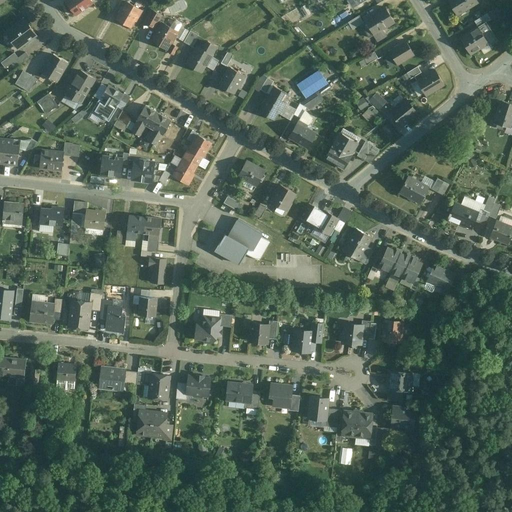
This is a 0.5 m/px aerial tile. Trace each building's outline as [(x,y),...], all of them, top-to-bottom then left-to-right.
[(90,0),(67,0),(66,1),(76,15),(92,3),(90,0)] [(447,0),(456,13),(464,8),(465,10),(477,3),(475,0),(447,0)] [(142,10),(126,1),(116,19),(131,27),(134,20),(136,21),(142,10)] [(385,7),(364,19),(365,20),(363,22),(361,23),(370,37),(374,34),(373,32),(384,25),(386,28),(394,22),(385,7)] [(349,9),(332,19),(338,27),(350,19),(350,18),(353,16),(349,9)] [(488,13),(492,21),(499,17),(495,9),(488,13)] [(152,10),(144,23),(154,29),(162,15),(152,10)] [(486,14),(474,22),(478,28),(486,23),(491,20),(486,14)] [(359,15),(348,22),(352,29),(361,23),(363,22),(359,15)] [(23,18),(7,30),(20,47),(36,35),(23,18)] [(177,32),(162,23),(152,41),(166,48),(169,42),(171,43),(177,32)] [(478,28),(460,38),(470,55),(487,44),(489,46),(497,41),(486,23),(478,28)] [(190,31),(183,42),(192,47),(198,36),(190,31)] [(202,49),(197,46),(186,64),(201,73),(205,66),(206,67),(212,57),(213,55),(211,54),(216,46),(207,41),(202,49)] [(406,41),(389,51),(397,64),(414,54),(406,41)] [(171,44),(167,52),(173,55),(177,48),(171,44)] [(374,51),(363,57),(367,64),(378,58),(374,51)] [(18,58),(14,61),(11,63),(15,69),(29,58),(25,52),(18,58)] [(227,52),(221,62),(227,66),(233,56),(227,52)] [(14,53),(1,63),(5,68),(11,63),(14,61),(18,58),(14,53)] [(54,54),(42,73),(56,82),(68,63),(54,54)] [(212,57),(206,67),(213,70),(218,61),(212,57)] [(245,76),(229,67),(219,84),(235,93),(238,87),(239,87),(245,76)] [(417,67),(406,73),(410,79),(420,72),(417,67)] [(320,69),(297,83),(306,97),(329,83),(320,69)] [(37,78),(23,70),(16,83),(29,91),(37,78)] [(434,70),(417,81),(426,96),(443,85),(434,70)] [(95,80),(81,71),(72,86),(71,85),(69,88),(68,87),(64,94),(80,104),(95,80)] [(265,83),(261,89),(267,93),(274,81),(268,77),(265,83)] [(249,88),(251,81),(244,79),(242,86),(249,88)] [(255,86),(261,89),(265,83),(259,80),(255,86)] [(123,94),(108,86),(102,98),(108,101),(116,106),(118,103),(123,94)] [(295,112),(284,106),(290,95),(274,86),(260,111),(275,120),(278,113),(291,120),(295,112)] [(49,93),(37,102),(46,115),(58,106),(49,93)] [(130,97),(123,93),(123,94),(118,103),(125,106),(130,97)] [(315,94),(300,105),(306,108),(308,111),(321,102),(315,94)] [(377,94),(370,101),(379,109),(383,105),(377,99),(380,96),(377,94)] [(406,99),(390,112),(402,126),(411,119),(412,120),(416,117),(415,116),(417,114),(406,99)] [(116,106),(108,101),(101,112),(110,117),(116,106)] [(511,104),(501,101),(494,123),(505,126),(510,128),(511,122),(511,104)] [(306,108),(300,105),(294,114),(300,118),(305,110),(306,108)] [(158,113),(146,106),(131,131),(140,136),(145,126),(149,128),(158,113)] [(312,118),(305,110),(300,118),(296,125),(303,129),(305,127),(306,128),(312,118)] [(158,113),(149,128),(154,130),(148,141),(157,146),(171,121),(158,113)] [(131,121),(123,115),(119,121),(127,126),(131,121)] [(50,132),(55,127),(48,119),(43,125),(50,132)] [(127,126),(119,121),(115,126),(123,132),(127,126)] [(303,129),(296,125),(289,138),(307,148),(315,133),(306,128),(305,127),(303,129)] [(197,134),(191,131),(186,140),(193,143),(196,136),(197,134)] [(340,133),(325,158),(344,169),(358,144),(340,133)] [(193,143),(189,150),(188,150),(183,158),(197,165),(201,157),(203,158),(210,143),(196,136),(193,143)] [(30,141),(14,139),(14,141),(7,140),(4,163),(18,165),(20,148),(25,151),(30,141)] [(37,142),(31,139),(30,141),(25,151),(31,154),(37,142)] [(365,141),(357,156),(364,160),(372,146),(365,141)] [(72,143),(65,142),(64,152),(64,155),(71,156),(72,144),(72,143)] [(79,145),(72,144),(71,156),(78,156),(79,145)] [(64,152),(42,150),(41,156),(40,164),(40,168),(62,170),(64,155),(64,152)] [(117,154),(110,153),(110,157),(103,156),(100,175),(120,178),(122,158),(116,157),(117,154)] [(183,159),(175,155),(171,163),(178,167),(183,159)] [(134,158),(130,180),(152,184),(155,161),(134,158)] [(178,167),(173,177),(188,185),(192,177),(191,176),(197,165),(183,158),(178,167)] [(265,171),(247,161),(238,176),(256,186),(265,171)] [(164,171),(159,181),(165,184),(170,174),(164,171)] [(429,187),(408,176),(399,192),(420,203),(429,187)] [(437,178),(431,189),(437,192),(443,182),(437,178)] [(281,185),(271,202),(286,211),(296,194),(281,185)] [(240,203),(228,196),(224,203),(236,210),(240,203)] [(485,205),(464,197),(461,204),(479,212),(476,219),(479,220),(483,210),(485,205)] [(485,205),(483,210),(489,213),(494,203),(495,200),(489,197),(485,205)] [(88,202),(74,201),(73,213),(83,214),(87,214),(88,210),(88,202)] [(436,211),(441,213),(446,203),(441,201),(436,211)] [(461,204),(455,202),(451,213),(450,213),(449,216),(460,221),(459,224),(471,229),(476,219),(479,212),(461,204)] [(24,204),(7,203),(6,210),(4,210),(3,219),(2,225),(14,226),(15,220),(22,221),(24,204)] [(501,206),(494,203),(489,213),(488,216),(496,219),(501,206)] [(267,207),(260,204),(254,214),(261,218),(267,207)] [(55,210),(41,208),(39,222),(63,225),(65,208),(56,207),(55,210)] [(267,207),(261,218),(266,221),(272,210),(267,207)] [(105,212),(88,210),(87,214),(86,226),(103,228),(105,212)] [(325,210),(315,227),(330,235),(329,235),(333,228),(338,218),(339,219),(325,210)] [(489,213),(483,210),(479,220),(485,223),(488,216),(489,213)] [(83,214),(73,213),(71,227),(80,228),(81,228),(83,214)] [(145,217),(129,215),(127,232),(136,233),(143,234),(145,217)] [(511,220),(501,216),(499,222),(511,227),(511,220)] [(162,219),(145,217),(143,234),(149,235),(148,241),(148,242),(159,244),(162,219)] [(338,218),(333,228),(338,232),(344,222),(339,219),(338,218)] [(260,237),(262,233),(237,219),(228,237),(224,235),(215,252),(239,266),(246,254),(258,260),(269,242),(260,237)] [(511,227),(499,222),(496,221),(490,237),(508,244),(511,234),(511,227)] [(372,237),(357,228),(343,252),(360,261),(367,247),(366,246),(372,237)] [(136,233),(127,232),(127,240),(135,241),(136,233)] [(148,241),(143,241),(141,251),(152,252),(157,252),(159,244),(148,242),(148,241)] [(367,247),(360,261),(365,264),(373,250),(367,247)] [(382,259),(379,267),(391,273),(400,254),(401,254),(402,251),(396,249),(395,251),(387,248),(382,259)] [(95,253),(95,266),(105,266),(104,252),(95,253)] [(295,267),(295,254),(276,254),(276,267),(295,267)] [(400,254),(391,273),(400,277),(402,278),(412,256),(407,254),(406,256),(401,254),(400,254)] [(412,256),(402,278),(413,282),(413,283),(416,277),(422,264),(416,261),(417,258),(412,256)] [(377,257),(371,270),(376,273),(379,267),(382,259),(377,257)] [(166,260),(149,258),(149,266),(153,267),(151,283),(163,284),(166,260)] [(454,275),(435,266),(435,265),(434,265),(428,277),(426,282),(427,282),(428,280),(447,289),(446,291),(447,291),(455,274),(454,274),(454,275)] [(425,276),(420,286),(423,288),(426,282),(428,277),(425,276)] [(416,277),(413,283),(413,282),(410,288),(416,291),(421,279),(416,277)] [(124,288),(110,287),(110,295),(123,296),(124,288)] [(14,291),(0,288),(0,320),(11,322),(14,291)] [(23,289),(17,288),(15,306),(21,307),(23,289)] [(456,288),(449,301),(457,305),(462,290),(456,288)] [(103,293),(91,291),(90,303),(90,309),(101,310),(103,293)] [(157,299),(141,297),(139,315),(155,317),(157,299)] [(62,300),(55,299),(54,305),(55,306),(54,312),(61,313),(62,300)] [(90,303),(73,301),(70,325),(88,327),(90,309),(90,303)] [(54,305),(32,303),(29,321),(53,324),(54,312),(55,306),(54,305)] [(122,307),(109,306),(106,329),(123,331),(125,315),(121,315),(122,307)] [(232,315),(219,313),(219,318),(220,318),(219,326),(231,327),(232,315)] [(219,318),(204,316),(203,324),(197,324),(196,337),(204,338),(206,341),(210,341),(213,339),(213,335),(217,336),(219,326),(220,318),(219,318)] [(278,321),(269,320),(269,325),(268,338),(276,339),(278,321)] [(371,321),(362,320),(361,325),(363,325),(362,338),(369,339),(370,323),(371,321)] [(400,342),(403,322),(385,320),(382,340),(400,342)] [(269,325),(251,323),(249,341),(267,343),(268,338),(269,325)] [(324,324),(312,323),(311,331),(313,331),(312,341),(322,342),(324,324)] [(361,325),(344,323),(344,332),(341,333),(341,337),(343,339),(342,342),(349,343),(349,344),(356,344),(356,343),(361,344),(362,338),(363,325),(361,325)] [(311,331),(295,329),(294,333),(291,333),(290,346),(293,346),(292,350),(311,352),(312,341),(313,331),(311,331)] [(26,360),(1,357),(0,369),(0,375),(24,378),(26,360)] [(76,365),(59,364),(58,379),(75,380),(76,365)] [(126,370),(102,367),(99,388),(123,390),(124,384),(126,371),(126,370)] [(40,370),(32,369),(30,387),(38,388),(40,370)] [(138,372),(126,371),(124,384),(136,385),(137,384),(138,373),(138,372)] [(412,374),(390,372),(388,393),(403,395),(403,393),(412,394),(413,393),(414,388),(413,387),(411,387),(412,374)] [(170,376),(150,374),(148,398),(168,400),(170,376)] [(203,376),(196,375),(196,377),(189,376),(188,384),(186,394),(187,394),(193,394),(194,396),(200,397),(202,395),(208,396),(210,378),(203,377),(203,376)] [(75,380),(58,379),(57,386),(75,388),(75,380)] [(188,384),(178,382),(176,398),(186,400),(187,394),(186,394),(188,384)] [(252,385),(228,383),(226,400),(245,402),(250,402),(252,390),(252,385)] [(290,386),(271,384),(270,394),(270,396),(274,396),(273,406),(289,408),(290,408),(291,395),(289,394),(290,386)] [(260,391),(252,390),(250,402),(245,402),(245,408),(258,409),(260,391)] [(403,395),(388,393),(387,400),(402,402),(403,395)] [(300,396),(291,395),(290,408),(289,408),(289,410),(298,412),(300,396)] [(328,399),(311,397),(309,418),(325,420),(326,420),(327,409),(328,399)] [(415,409),(393,407),(391,428),(405,429),(405,428),(413,429),(415,409)] [(145,410),(139,409),(136,435),(163,438),(165,438),(167,424),(168,413),(145,410)] [(339,410),(327,409),(326,420),(325,420),(324,426),(337,428),(337,423),(339,410)] [(359,413),(345,411),(343,424),(342,435),(356,437),(359,413)] [(372,414),(359,413),(356,437),(369,438),(370,438),(371,427),(372,414)] [(343,424),(337,423),(337,428),(335,441),(342,442),(342,435),(343,424)] [(165,438),(163,438),(163,440),(171,440),(173,425),(167,424),(165,438)] [(377,428),(371,427),(370,438),(369,438),(369,445),(375,446),(377,428)] [(384,428),(377,428),(375,446),(382,447),(384,428)] [(391,429),(384,428),(382,447),(389,448),(391,429)]
